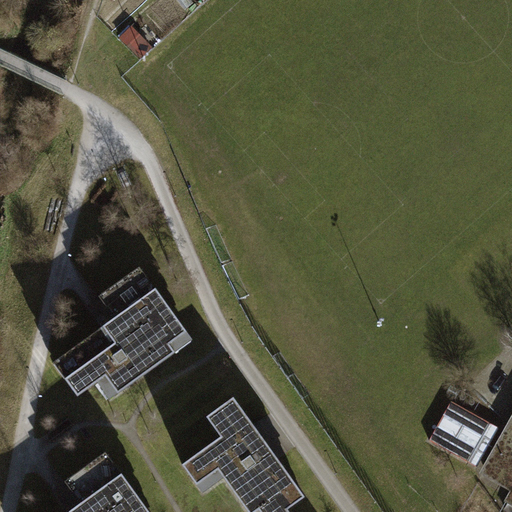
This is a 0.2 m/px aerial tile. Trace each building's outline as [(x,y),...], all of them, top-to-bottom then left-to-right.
[(46,365),(70,401),(93,386),(105,403),(193,343),(142,269),(101,297),(115,318),(46,365)] [(249,428),(225,396),(199,415),(214,436),(177,464),(192,485),(212,471),(242,511),(292,511),(304,503),(276,464),(288,455),(261,419),(249,428)] [(430,441),(478,468),(500,428),(452,401),(430,441)] [(511,500),(511,429),(487,473),(511,487),(511,498),(511,500)] [(65,511),(147,511),(107,453),(66,481),(80,502),(65,511)]
